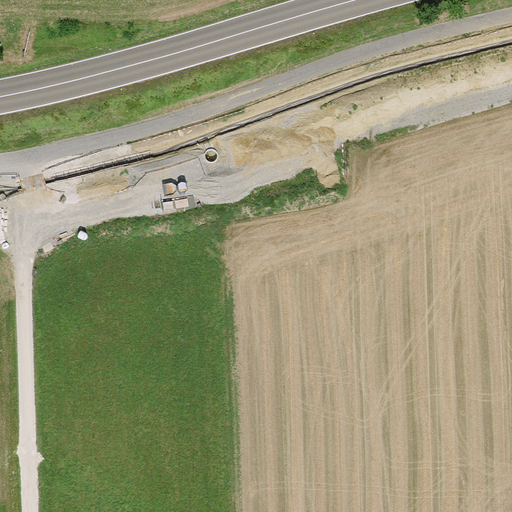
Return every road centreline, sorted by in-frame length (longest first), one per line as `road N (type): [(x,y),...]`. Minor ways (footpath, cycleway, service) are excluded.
road 1 (track): [(0,164),(179,124),(373,47),(511,16)]
road 2 (primary): [(0,96),(60,86),(350,0)]
road 3 (track): [(16,162),(29,511)]
